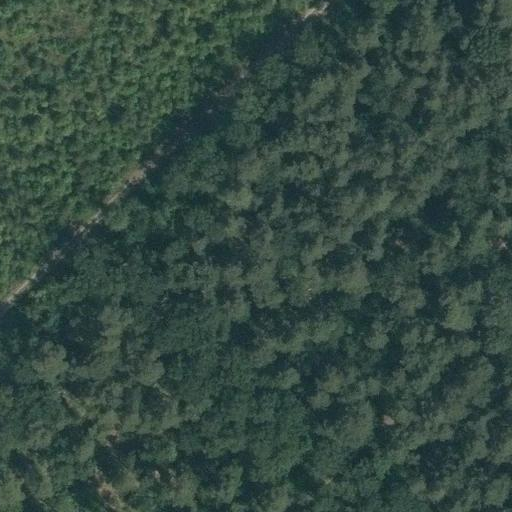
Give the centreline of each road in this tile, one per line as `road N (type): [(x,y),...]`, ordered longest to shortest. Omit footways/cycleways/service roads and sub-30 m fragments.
road 1 (track): [(0,301),(320,0)]
road 2 (track): [(84,221),(370,511)]
